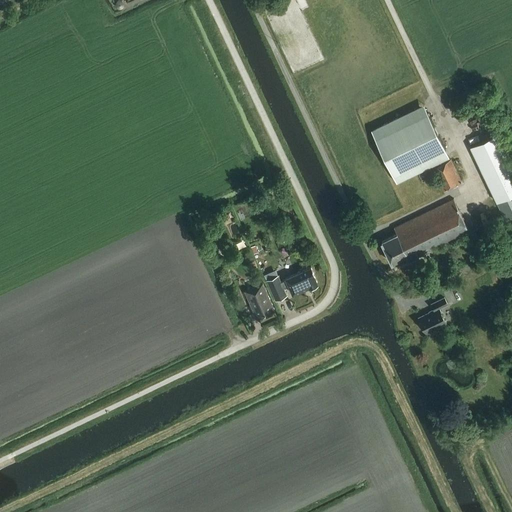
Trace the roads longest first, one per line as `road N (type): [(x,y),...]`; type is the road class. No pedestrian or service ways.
road 1 (unclassified): [(252,341),(320,308),(336,281),(208,0)]
road 2 (unclassified): [(454,286),(416,302),(394,294),(249,0)]
